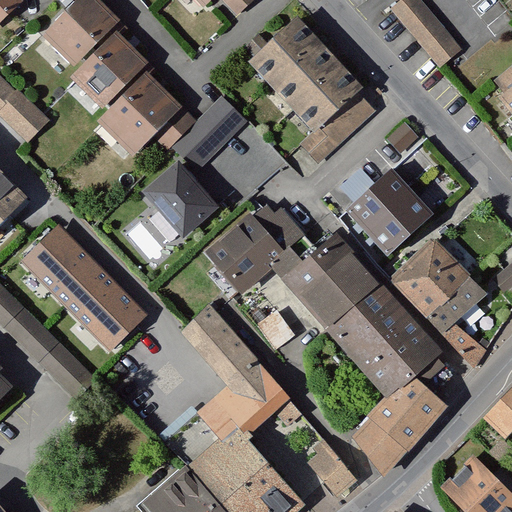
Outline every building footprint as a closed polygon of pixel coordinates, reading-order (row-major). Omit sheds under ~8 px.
[(0,0),(0,19),(20,0),(0,0)] [(119,17),(101,0),(72,0),(39,34),(71,65),(119,17)] [(201,0),(204,4),(208,0),(226,0),(237,12),(250,0),(201,0)] [(462,49),(420,0),(400,0),(390,10),(440,68),(462,49)] [(360,86),(293,15),(243,61),(309,133),(360,86)] [(147,62),(116,31),(71,76),(102,107),(147,62)] [(183,104),(146,68),(96,119),(133,155),(183,104)] [(13,90),(0,76),(0,111),(28,140),(49,119),(17,87),(13,90)] [(511,86),(500,96),(511,110),(511,86)] [(245,121),(222,97),(173,145),(196,169),(245,121)] [(403,152),(422,135),(408,119),(389,136),(403,152)] [(215,204),(177,161),(141,191),(180,235),(215,204)] [(0,222),(27,197),(0,169),(0,222)] [(431,216),(388,170),(343,212),(385,258),(431,216)] [(269,267),(304,237),(309,231),(282,206),(275,212),(265,205),(258,215),(250,210),(207,251),(240,294),(269,267)] [(144,311),(59,228),(24,264),(109,347),(144,311)] [(389,398),(409,375),(442,349),(336,231),(313,248),(304,237),(269,267),(389,398)] [(467,273),(432,238),(392,278),(428,313),(467,273)] [(487,294),(467,273),(428,313),(473,370),(487,349),(455,322),(487,294)] [(0,316),(70,385),(90,365),(0,277),(0,316)] [(169,440),(190,463),(234,427),(245,438),(288,397),(210,305),(182,331),(227,384),(169,440)] [(0,397),(14,384),(0,370),(0,397)] [(446,405),(409,375),(389,398),(353,437),(383,478),(446,405)] [(511,385),(482,414),(503,436),(511,428),(511,385)] [(234,427),(190,463),(228,511),(294,511),(304,503),(245,438),(234,427)] [(331,439),(309,454),(340,496),(361,480),(331,439)] [(511,511),(511,491),(473,453),(440,485),(466,511),(511,511)] [(228,511),(190,463),(141,502),(149,511),(228,511)]
